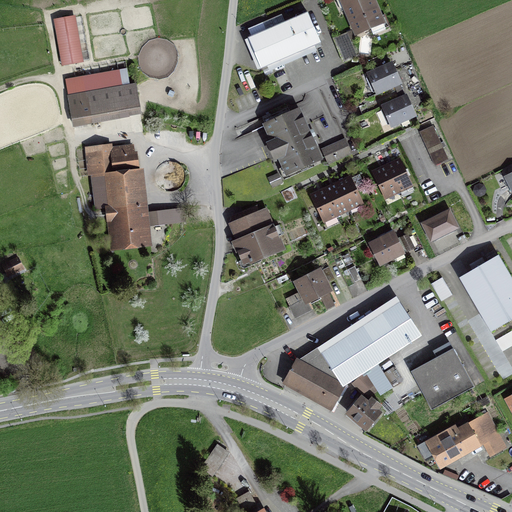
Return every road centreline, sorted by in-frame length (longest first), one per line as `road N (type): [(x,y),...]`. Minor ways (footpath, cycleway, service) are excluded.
road 1 (unclassified): [(234,0),(214,161),(219,262),(200,382)]
road 2 (residential): [(236,390),(246,361),(267,347),(511,224)]
road 3 (track): [(0,90),(40,78),(59,86),(71,141),(127,135),(161,154),(214,161)]
road 4 (secondary): [(236,390),(462,501)]
road 5 (secondary): [(0,410),(140,383),(200,382)]
road 6 (unclassified): [(145,511),(132,421),(158,402),(197,404),(200,382)]
road 7 (unknown): [(446,257),(486,342),(511,355)]
